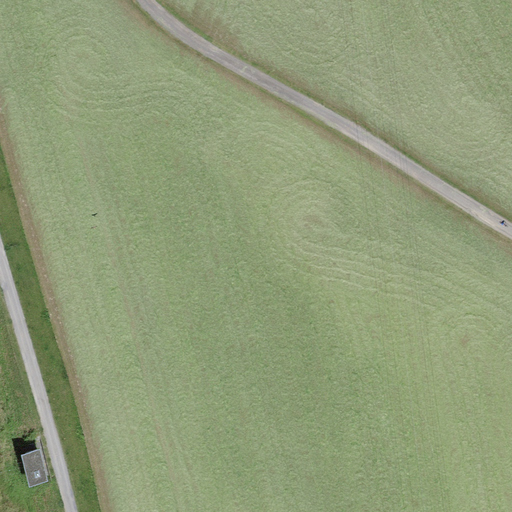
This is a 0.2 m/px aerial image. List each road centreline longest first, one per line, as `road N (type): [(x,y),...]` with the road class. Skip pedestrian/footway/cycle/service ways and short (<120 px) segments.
road 1 (track): [(511,228),(202,44),(143,0)]
road 2 (track): [(0,265),(58,511)]
